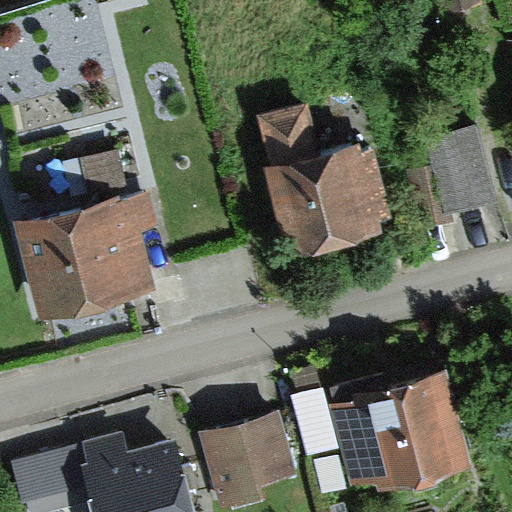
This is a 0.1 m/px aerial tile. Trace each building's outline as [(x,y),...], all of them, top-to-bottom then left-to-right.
[(258,120),(288,246),(379,225),(360,143),(310,155),(299,110),(258,120)] [(484,201),(467,127),(424,137),(442,211),(484,201)] [(117,198),(13,225),(34,310),(139,283),(117,198)] [(456,461),(433,372),(355,391),(352,380),(285,397),(299,456),(339,446),(350,488),(456,461)] [(272,419),(201,436),(213,489),(284,472),(272,419)] [(89,511),(178,511),(159,444),(115,456),(110,438),(10,467),(18,495),(80,477),(89,511)]
